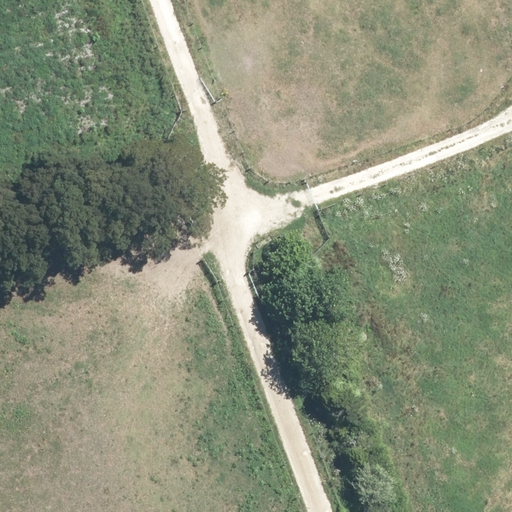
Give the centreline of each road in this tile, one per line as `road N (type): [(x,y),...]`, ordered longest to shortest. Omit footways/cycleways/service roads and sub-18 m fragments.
road 1 (track): [(301,511),(212,280),(214,222),(511,110)]
road 2 (track): [(214,222),(137,0)]
